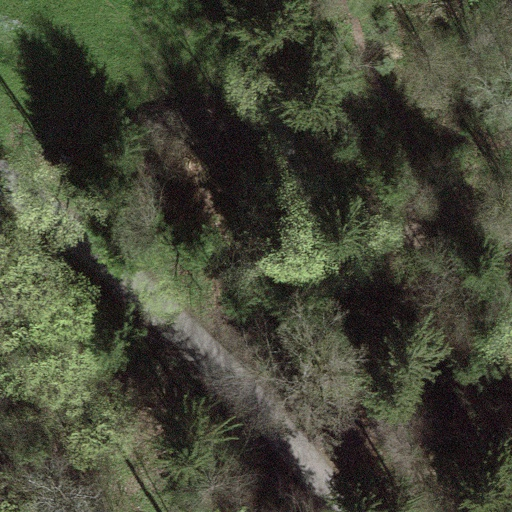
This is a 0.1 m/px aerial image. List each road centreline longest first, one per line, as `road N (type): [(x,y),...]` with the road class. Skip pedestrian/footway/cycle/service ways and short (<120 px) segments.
road 1 (track): [(427,511),(243,0)]
road 2 (unclassified): [(0,178),(172,316),(300,443),(356,511)]
